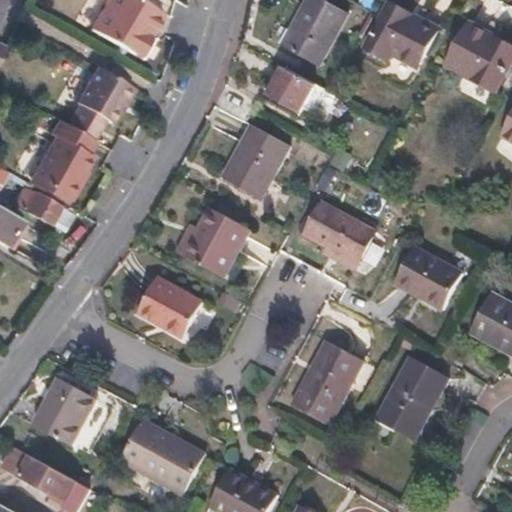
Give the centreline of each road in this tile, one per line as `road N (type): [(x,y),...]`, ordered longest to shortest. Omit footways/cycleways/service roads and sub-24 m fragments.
road 1 (residential): [(56,313),(177,133),(215,40),(222,0)]
road 2 (residential): [(56,313),(234,406),(299,281)]
road 3 (residential): [(511,399),(484,422),(438,511)]
